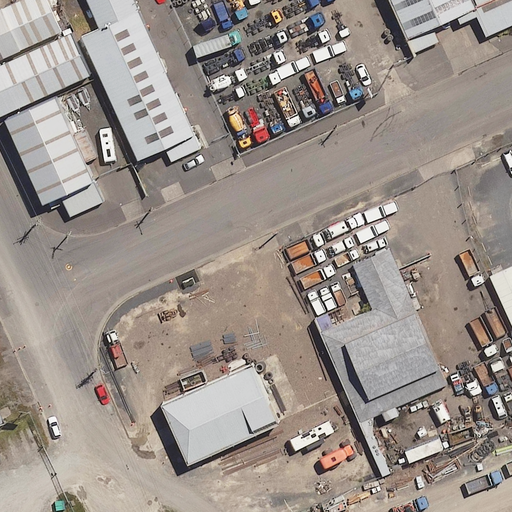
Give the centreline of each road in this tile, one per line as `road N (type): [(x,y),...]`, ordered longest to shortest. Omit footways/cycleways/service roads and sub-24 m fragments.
road 1 (unclassified): [(27,295),(511,83)]
road 2 (unclassified): [(27,295),(122,511)]
